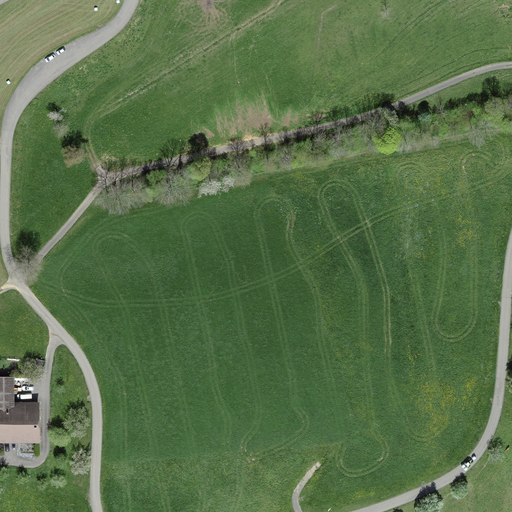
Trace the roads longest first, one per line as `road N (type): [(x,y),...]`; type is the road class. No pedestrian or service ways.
road 1 (unclassified): [(131,0),(114,28),(32,88),(6,142),(5,255),(15,284),(91,379),(96,511)]
road 2 (track): [(511,66),(473,73),(391,109),(139,170),(110,181),(88,206)]
road 3 (unclassified): [(365,511),(453,475),(485,442),(498,402),(511,251)]
